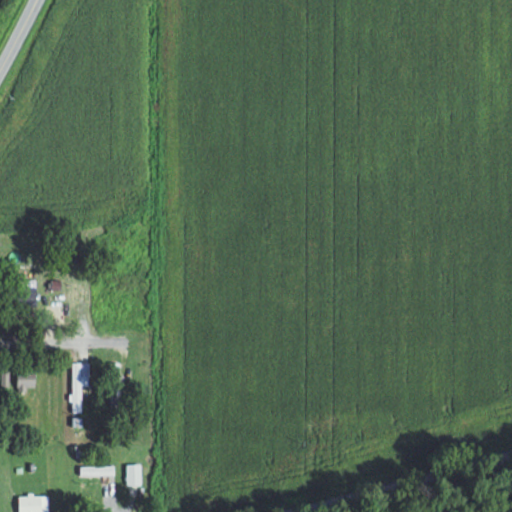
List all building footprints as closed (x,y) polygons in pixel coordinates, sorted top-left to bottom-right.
[(110,300),(110,281),(75,281),(75,300),(110,300)] [(88,362),(72,362),(72,410),(82,410),(82,384),(88,384),(88,362)] [(110,406),(119,406),(119,362),(110,362),(110,406)] [(17,367),(17,389),(35,389),(35,367),(17,367)] [(126,464),(126,484),(141,484),(141,464),(126,464)] [(47,511),(47,495),(19,495),(18,511),(47,511)]
